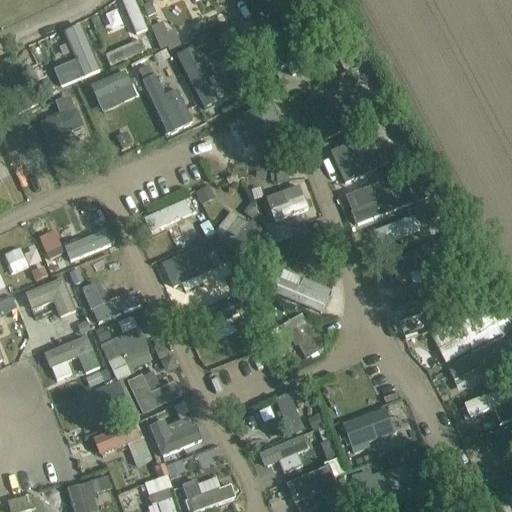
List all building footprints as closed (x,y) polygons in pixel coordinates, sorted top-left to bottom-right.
[(181,0),(157,0),(169,34),(190,27),(181,0)] [(118,18),(133,58),(145,54),(129,14),(118,18)] [(190,27),(195,47),(214,42),(209,22),(190,27)] [(74,68),(80,81),(105,69),(98,57),(74,68)] [(150,58),(137,63),(164,137),(193,126),(180,90),(163,96),(150,58)] [(124,140),(94,80),(66,94),(95,154),(124,140)] [(327,141),(352,127),(336,97),(310,111),(327,141)] [(25,188),(46,179),(27,131),(6,139),(25,188)] [(358,139),(329,153),(344,182),(334,187),(355,228),(384,213),(367,181),(377,176),(358,139)] [(0,179),(13,176),(7,158),(0,159),(0,179)] [(309,210),(304,196),(286,203),(283,193),(266,199),(275,223),(309,210)] [(77,216),(92,248),(105,241),(90,210),(77,216)] [(296,224),(276,230),(279,240),(299,233),(296,224)] [(198,244),(217,276),(235,266),(216,234),(198,244)] [(12,292),(21,316),(66,299),(57,275),(12,292)] [(203,275),(182,282),(186,291),(206,284),(203,275)] [(100,340),(146,321),(135,294),(89,314),(100,340)] [(398,305),(409,339),(440,329),(429,295),(398,305)] [(55,303),(62,320),(71,316),(64,299),(55,303)] [(303,330),(309,325),(301,313),(271,333),(278,345),(292,336),(307,358),(322,348),(319,343),(314,347),(303,330)] [(80,317),(41,334),(47,346),(85,330),(80,317)] [(86,385),(152,362),(142,331),(63,358),(70,378),(83,374),(86,385)] [(448,367),(452,380),(488,368),(483,355),(448,367)] [(182,398),(174,382),(152,393),(143,376),(127,384),(144,417),(182,398)] [(123,393),(107,398),(105,392),(81,399),(88,422),(128,410),(123,393)] [(295,392),(277,399),(289,432),(308,425),(295,392)] [(472,414),(491,408),(488,399),(469,405),(472,414)] [(247,414),(253,428),(264,424),(258,409),(247,414)] [(486,456),(511,453),(511,438),(511,430),(483,433),(486,456)] [(124,432),(96,436),(99,454),(126,450),(124,432)] [(265,468),(282,464),(284,473),(303,468),(299,454),(309,451),(306,439),(260,451),(265,468)] [(352,477),(364,497),(380,487),(387,497),(410,483),(392,453),(352,477)] [(297,510),(341,491),(335,477),(345,473),(340,461),(286,484),(297,510)] [(177,511),(168,480),(122,493),(125,504),(145,498),(148,510),(159,507),(160,511),(177,511)]
